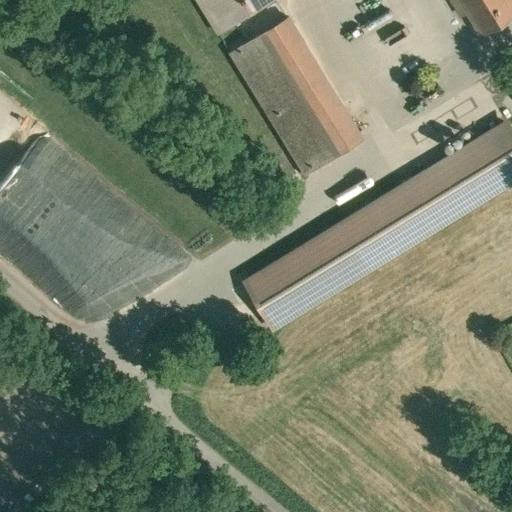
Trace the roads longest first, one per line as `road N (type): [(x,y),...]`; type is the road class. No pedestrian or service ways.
road 1 (track): [(0,278),(262,511)]
road 2 (unknown): [(126,391),(139,313),(225,246),(300,206),(314,145)]
